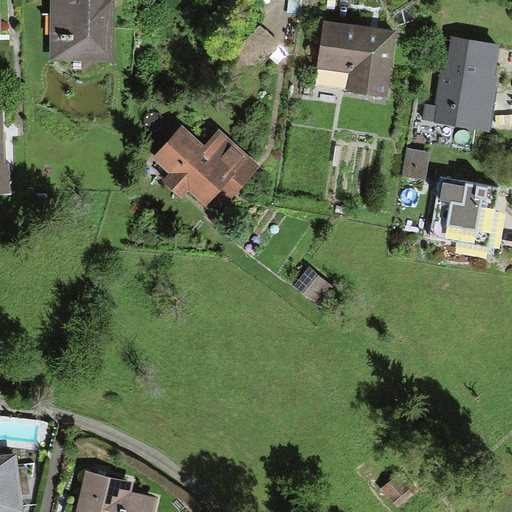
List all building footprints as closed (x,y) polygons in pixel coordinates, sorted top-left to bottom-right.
[(52,0),(53,58),(115,58),(115,0),(52,0)] [(389,29),(318,19),(311,66),(345,71),(342,89),(380,95),(389,29)] [(495,44),(448,36),(443,71),(437,70),(429,119),(485,128),(494,74),(490,74),(495,44)] [(182,125),(155,156),(173,172),(165,180),(182,195),(189,187),(208,204),(216,194),(228,204),(262,166),(220,128),(205,145),(182,125)] [(430,174),(433,150),(410,148),(407,172),(430,174)] [(425,237),(490,249),(491,247),(497,248),(504,211),(497,209),(501,187),(440,175),(437,188),(434,187),(425,237)] [(332,288),(307,269),(293,286),(318,305),(332,288)] [(0,511),(18,511),(12,455),(0,456),(0,511)] [(419,491),(400,472),(383,488),(402,507),(419,491)] [(129,484),(85,474),(76,511),(153,511),(155,503),(126,496),(129,484)]
